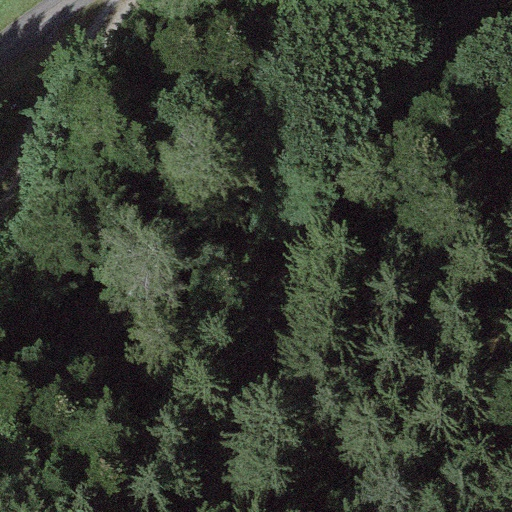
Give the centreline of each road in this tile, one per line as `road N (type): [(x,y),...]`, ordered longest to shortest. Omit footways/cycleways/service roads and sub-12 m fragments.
road 1 (track): [(477,0),(337,193),(195,511)]
road 2 (track): [(0,198),(126,0)]
